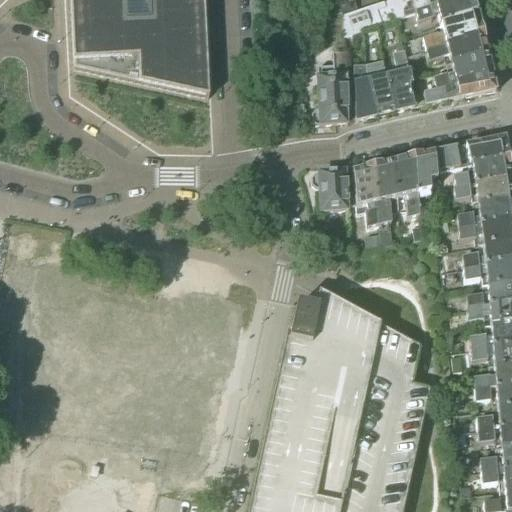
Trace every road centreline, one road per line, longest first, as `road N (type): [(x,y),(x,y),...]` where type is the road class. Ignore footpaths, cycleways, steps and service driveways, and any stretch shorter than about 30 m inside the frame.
road 1 (residential): [(248,174),(262,183),(292,158),(511,115)]
road 2 (residential): [(120,177),(44,112),(32,57),(12,46),(0,50)]
road 3 (residential): [(227,0),(235,148),(248,174)]
road 4 (residential): [(120,177),(248,174)]
